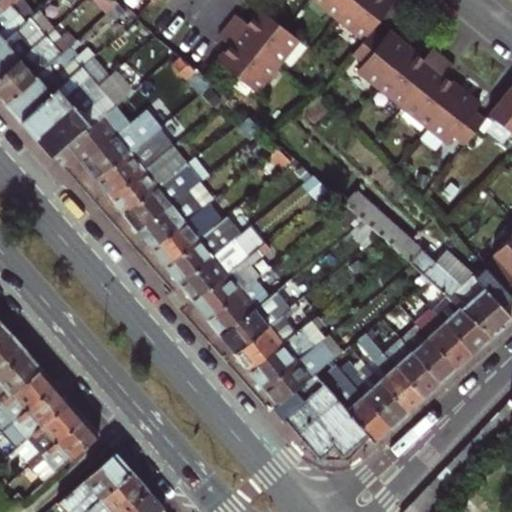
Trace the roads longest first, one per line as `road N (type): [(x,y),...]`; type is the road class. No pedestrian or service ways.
road 1 (primary): [(309,511),(0,162)]
road 2 (primary): [(0,250),(229,511)]
road 3 (tertiary): [(511,360),(350,511)]
